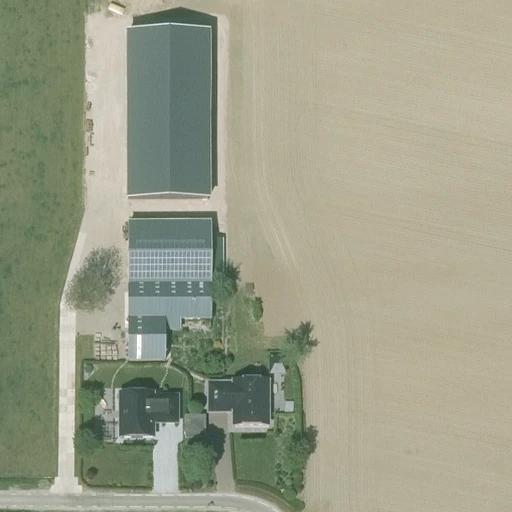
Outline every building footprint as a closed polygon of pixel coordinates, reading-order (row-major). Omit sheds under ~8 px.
[(127,33),(125,201),(207,202),(210,34),(127,33)] [(209,226),(127,226),(127,363),(163,363),(163,322),(209,322),(209,226)] [(233,386),(208,386),(208,413),(225,413),(225,410),(233,410),(233,427),(266,427),(266,382),(233,383),(233,386)] [(152,395),(119,395),(119,440),(152,439),(152,425),(152,423),(160,423),(160,425),(177,425),(177,398),(152,398),(152,395)] [(206,437),(205,417),(185,418),(187,438),(206,437)]
